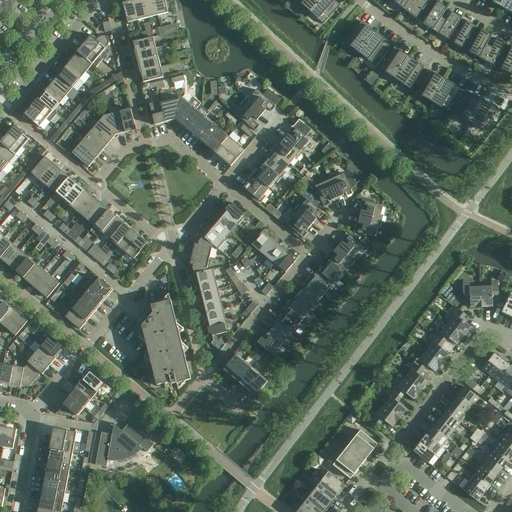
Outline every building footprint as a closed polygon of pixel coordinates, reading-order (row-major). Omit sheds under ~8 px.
[(138,21),(148,18),(143,0),(137,0),(133,1),(138,21)] [(153,0),(143,0),(148,18),(158,16),(153,0)] [(153,0),(158,16),(168,13),(164,0),(153,0)] [(309,12),(320,0),(296,0),(297,1),(297,0),(302,4),(301,5),(302,5),(303,4),(310,11),(309,12)] [(320,0),(309,12),(310,13),(311,12),(318,18),(317,19),(318,20),(319,19),(323,23),(322,24),(323,25),(341,5),(340,4),(339,5),(335,2),(336,1),(335,0),(334,0),(334,1),(333,0),(320,0)] [(390,0),(394,3),(403,10),(410,0),(390,0)] [(408,14),(418,20),(431,0),(417,0),(417,1),(415,0),(410,0),(403,10),(408,14)] [(432,0),(431,0),(418,20),(423,24),(433,30),(447,9),(437,3),(432,11),(427,8),(432,0)] [(502,9),(506,0),(486,0),(487,1),(487,0),(488,0),(493,2),(492,3),(493,4),(494,3),(502,7),(502,9)] [(511,0),(506,0),(502,9),(503,8),(511,13),(511,14),(511,0)] [(138,21),(133,1),(123,4),(128,23),(138,21)] [(447,9),(433,30),(438,34),(448,40),(461,18),(452,12),(446,21),(441,18),(447,9)] [(463,49),(476,27),(466,21),(461,30),(456,27),(462,18),(461,18),(448,40),(453,44),(463,49)] [(359,54),(375,33),(374,34),(366,28),(367,27),(366,26),(365,27),(361,24),(362,23),(361,22),(345,43),(346,44),(346,43),(351,46),(350,47),(351,48),(352,47),(359,53),(359,54)] [(170,26),(161,28),(163,35),(172,32),(170,26)] [(463,49),(464,50),(469,53),(479,58),(491,36),(481,30),(476,39),(471,37),(477,27),(476,27),(463,49)] [(376,33),(375,33),(359,54),(360,53),(368,59),(367,60),(368,61),(369,60),(373,63),(373,64),(373,65),(389,44),(389,43),(388,44),(383,41),(384,40),(383,39),(383,40),(375,34),(376,33)] [(85,45),(103,60),(110,52),(106,49),(107,47),(108,46),(108,44),(109,42),(108,40),(108,39),(107,38),(105,37),(104,36),(102,36),(101,36),(99,37),(98,37),(97,38),(96,39),(95,40),(92,37),(93,36),(92,35),(85,45)] [(479,58),(495,67),(507,44),(497,39),(492,48),(487,45),(492,36),(491,36),(479,58)] [(136,53),(155,48),(153,37),(133,42),(136,53)] [(507,44),(495,67),(501,70),(511,75),(511,74),(511,46),(508,56),(502,53),(507,44)] [(85,45),(78,53),(92,65),(96,68),(103,60),(85,45)] [(395,79),(409,57),(408,58),(400,53),(401,52),(400,51),(399,52),(394,49),(395,48),(394,47),(380,69),(380,70),(381,69),(386,72),(385,73),(386,74),(387,73),(395,78),(394,79),(395,79)] [(158,58),(155,48),(136,53),(139,63),(158,58)] [(86,72),(92,65),(78,53),(71,60),(86,72)] [(410,58),(409,57),(395,79),(395,80),(396,79),(404,84),(403,85),(404,86),(405,85),(409,88),(409,89),(424,67),(423,67),(423,68),(418,65),(419,64),(418,63),(417,64),(409,59),(410,58)] [(160,68),(158,58),(139,63),(141,72),(160,68)] [(65,68),(79,80),(86,72),(71,60),(65,68)] [(65,68),(58,76),(77,91),(73,88),(79,80),(65,68)] [(160,68),(141,72),(144,83),(163,78),(160,68)] [(431,102),(431,103),(445,80),(444,79),(444,80),(435,76),(436,74),(435,74),(434,75),(430,72),(430,71),(429,71),(416,93),(417,94),(417,93),(422,96),(422,97),(423,96),(432,101),(431,102)] [(58,76),(52,84),(66,96),(70,99),(77,91),(58,76)] [(445,80),(431,103),(432,103),(430,106),(439,111),(440,108),(441,108),(442,107),(447,110),(446,111),(447,112),(460,89),(459,88),(459,89),(454,87),(455,86),(454,85),(453,86),(445,81),(445,80)] [(52,84),(45,92),(60,104),(66,96),(52,84)] [(175,120),(184,127),(197,111),(197,110),(201,104),(194,98),(189,103),(183,99),(185,90),(182,89),(181,97),(175,120)] [(244,101),(261,116),(266,110),(265,110),(266,108),(271,112),(276,107),(275,106),(281,100),(269,89),(263,96),(256,91),(251,97),(249,96),(244,101)] [(53,112),(60,104),(45,92),(39,99),(53,112)] [(470,123),(476,111),(482,100),(481,100),(481,101),(472,96),(472,95),(471,96),(466,93),(467,92),(466,92),(454,115),(455,116),(455,115),(460,117),(460,118),(461,119),(461,118),(470,122),(469,123),(470,123)] [(165,123),(175,120),(181,97),(160,102),(165,123)] [(39,99),(32,107),(46,119),(47,119),(51,122),(57,115),(53,112),(39,99)] [(482,100),(476,111),(470,123),(470,124),(471,123),(480,127),(479,128),(480,129),(481,128),(485,130),(485,131),(486,132),(498,108),(497,108),(496,109),(491,106),(492,105),(491,105),(490,106),(482,101),(482,100)] [(261,116),(244,101),(240,106),(241,108),(236,115),(255,131),(259,126),(254,122),(256,120),(257,121),(261,116)] [(165,123),(160,102),(149,105),(155,125),(165,123)] [(197,111),(184,127),(191,134),(205,117),(209,113),(207,111),(201,106),(197,111)] [(46,119),(32,107),(24,117),(26,116),(40,127),(46,119)] [(78,118),(82,121),(90,111),(86,108),(78,118)] [(136,130),(131,109),(120,112),(126,133),(136,130)] [(120,112),(103,116),(115,135),(126,133),(120,112)] [(109,144),(115,135),(103,116),(92,130),(109,144)] [(213,124),(205,117),(191,134),(199,140),(213,124)] [(284,140),(301,154),(306,149),(304,147),(309,141),(305,137),(311,130),(299,120),(294,127),(292,126),(288,131),(291,134),(289,136),(288,135),(284,140)] [(58,131),(61,133),(66,127),(63,124),(58,131)] [(221,130),(213,124),(199,140),(207,147),(221,130)] [(8,136),(22,148),(29,140),(15,128),(16,127),(16,126),(8,136)] [(102,151),(109,144),(92,130),(85,137),(102,151)] [(229,137),(221,130),(207,147),(215,153),(229,137)] [(56,139),(61,133),(58,131),(53,137),(56,139)] [(8,136),(1,143),(16,156),(22,148),(8,136)] [(95,159),(102,151),(85,137),(79,145),(95,159)] [(215,153),(222,160),(236,143),(229,137),(215,153)] [(272,150),(289,165),(295,158),(297,160),(301,154),(284,140),(279,145),(281,146),(279,148),(276,146),(272,150)] [(1,143),(0,145),(0,155),(9,163),(16,156),(1,143)] [(236,143),(222,160),(231,167),(245,150),(236,143)] [(95,159),(79,145),(72,153),(80,160),(79,162),(78,162),(85,169),(86,168),(85,168),(87,166),(89,167),(95,159)] [(264,164),(281,178),(285,173),(284,171),(289,165),(272,150),(268,155),(271,158),(269,160),(268,159),(264,164)] [(35,157),(38,160),(44,154),(41,151),(35,157)] [(0,169),(3,171),(9,163),(0,155),(0,169)] [(38,160),(35,157),(30,164),(33,166),(38,160)] [(39,180),(53,164),(45,157),(31,173),(39,180)] [(61,170),(53,164),(39,180),(47,187),(61,170)] [(252,174),(269,189),(275,182),(276,184),(281,178),(264,164),(259,169),(261,170),(259,172),(256,169),(252,174)] [(304,168),(299,173),(303,176),(308,172),(304,168)] [(69,177),(61,170),(47,187),(55,193),(69,177)] [(328,178),(337,198),(344,196),(343,194),(345,193),(347,197),(353,194),(351,190),(363,177),(358,172),(351,179),(348,179),(347,180),(344,174),(336,177),(335,175),(328,178)] [(269,189),(252,174),(248,179),(251,182),(249,184),(248,183),(243,188),(261,202),(265,197),(263,195),(269,189)] [(55,193),(63,200),(77,183),(69,177),(55,193)] [(337,198),(328,178),(322,181),(323,183),(315,187),(317,192),(312,194),(319,204),(322,203),(324,207),(330,204),(328,201),(331,200),(331,201),(337,198)] [(85,190),(77,183),(63,200),(71,207),(85,190)] [(92,197),(85,190),(71,207),(78,213),(92,197)] [(78,213),(86,220),(100,203),(92,197),(78,213)] [(359,217),(381,222),(383,216),(381,215),(383,206),(374,204),(374,201),(363,198),(362,201),(361,201),(359,207),(363,208),(362,211),(361,211),(359,217)] [(295,210),(312,225),(316,220),(315,219),(317,217),(320,219),(324,214),(307,200),(301,206),(299,205),(295,210)] [(100,203),(86,220),(94,226),(108,210),(100,203)] [(247,220),(251,214),(247,211),(244,214),(233,204),(231,206),(229,205),(222,213),(238,226),(245,218),(247,220)] [(108,210),(94,226),(102,233),(116,216),(108,210)] [(312,225),(295,210),(290,216),(292,217),(286,224),(303,238),(308,233),(305,231),(306,229),(307,230),(312,225)] [(231,234),(238,226),(222,213),(216,221),(231,234)] [(102,233),(110,239),(124,223),(116,216),(102,233)] [(381,222),(359,217),(358,224),(359,224),(359,226),(355,225),(353,232),(375,237),(377,229),(379,229),(381,222)] [(225,241),(231,234),(216,221),(209,229),(225,241)] [(110,239),(117,246),(131,229),(124,223),(110,239)] [(117,246),(125,253),(139,236),(131,229),(117,246)] [(209,229),(203,236),(213,245),(213,246),(218,250),(225,241),(209,229)] [(249,234),(253,238),(258,232),(254,229),(249,234)] [(258,253),(271,238),(263,231),(250,247),(258,253)] [(338,247),(355,261),(359,256),(357,254),(363,248),(346,233),(342,238),(345,241),(343,243),(342,242),(338,247)] [(253,238),(249,234),(245,240),(249,243),(253,238)] [(139,236),(125,253),(121,257),(133,267),(138,261),(135,258),(140,251),(142,253),(148,246),(146,245),(147,243),(139,236)] [(192,254),(209,258),(212,247),(213,246),(213,245),(203,236),(198,242),(197,244),(195,244),(192,254)] [(0,242),(0,258),(12,244),(4,237),(0,242)] [(279,245),(271,238),(258,253),(266,260),(279,245)] [(82,240),(78,245),(82,248),(87,252),(94,244),(89,240),(86,243),(82,240)] [(0,258),(8,265),(20,251),(12,244),(0,258)] [(94,258),(101,250),(95,244),(88,253),(94,258)] [(287,251),(279,245),(266,260),(274,266),(287,251)] [(235,251),(240,254),(244,249),(240,246),(235,251)] [(355,261),(338,247),(333,252),(334,253),(333,255),(330,252),(326,257),(343,272),(348,265),(350,267),(355,261)] [(101,250),(94,258),(98,261),(102,265),(109,256),(101,250)] [(8,265),(15,272),(28,257),(20,251),(8,265)] [(240,254),(235,251),(231,255),(236,259),(240,254)] [(287,251),(274,266),(282,273),(283,271),(286,273),(295,261),(293,260),(295,258),(287,251)] [(209,258),(192,254),(190,264),(193,265),(192,267),(194,275),(208,271),(207,271),(207,268),(209,258)] [(36,264),(28,257),(15,272),(23,278),(36,264)] [(318,271),(335,285),(339,280),(337,278),(343,272),(326,257),(322,262),(325,265),(323,267),(322,266),(318,271)] [(23,278),(31,285),(43,270),(36,264),(23,278)] [(194,275),(196,284),(216,279),(213,269),(207,271),(208,271),(194,275)] [(51,277),(43,270),(31,285),(39,292),(51,277)] [(313,279),(310,276),(306,281),(323,296),(328,289),(330,291),(335,285),(318,271),(313,276),(314,277),(313,279)] [(95,275),(88,283),(92,286),(106,298),(113,290),(95,275)] [(51,277),(39,292),(47,298),(59,284),(51,277)] [(218,289),(216,279),(196,284),(199,294),(218,289)] [(303,291),(302,290),(298,295),(315,309),(319,304),(317,302),(323,296),(306,281),(302,286),(305,289),(303,291)] [(88,283),(81,290),(85,294),(100,306),(106,298),(92,286),(88,283)] [(266,296),(273,287),(269,283),(261,292),(266,296)] [(481,308),(493,307),(492,296),(499,296),(498,283),(490,283),(491,286),(480,287),(481,308)] [(462,284),(463,297),(469,297),(470,308),(481,308),(480,287),(470,287),(470,284),(462,284)] [(199,294),(201,304),(221,299),(218,289),(199,294)] [(511,318),(511,315),(511,296),(510,295),(511,293),(511,292),(505,306),(501,313),(511,318)] [(78,301),(93,314),(100,306),(85,294),(78,301)] [(315,309),(298,295),(293,300),(294,301),(293,303),(290,300),(286,305),(303,319),(308,313),(310,314),(315,309)] [(201,304),(204,314),(223,309),(221,299),(201,304)] [(191,380),(171,300),(151,305),(149,306),(147,307),(146,309),(145,311),(145,313),(145,315),(146,317),(148,319),(142,326),(157,386),(171,382),(172,384),(191,380)] [(0,321),(12,308),(4,301),(0,306),(0,321)] [(78,301),(72,309),(87,322),(93,314),(78,301)] [(250,315),(258,306),(253,302),(246,311),(250,315)] [(277,319),(295,333),(299,328),(297,326),(303,319),(286,305),(281,310),(285,312),(283,314),(282,313),(277,319)] [(448,324),(464,336),(471,327),(462,320),(466,315),(455,307),(451,313),(455,315),(448,324)] [(0,321),(0,323),(7,329),(20,314),(12,308),(0,321)] [(69,325),(70,325),(76,331),(77,330),(78,328),(80,330),(87,322),(72,309),(65,317),(71,323),(70,325),(70,324),(69,325)] [(223,309),(204,314),(206,324),(226,319),(223,309)] [(20,314),(7,329),(15,336),(28,321),(20,314)] [(226,319),(206,324),(209,334),(211,334),(212,336),(213,341),(211,344),(220,351),(224,346),(217,340),(216,335),(227,333),(226,330),(228,329),(226,319)] [(273,327),(270,324),(265,329),(283,343),(288,337),(290,338),(295,333),(277,319),(273,324),(274,325),(273,327)] [(434,335),(444,343),(448,338),(457,345),(464,336),(448,324),(441,332),(438,330),(434,335)] [(277,350),(283,343),(265,329),(261,334),(264,336),(263,338),(262,337),(257,343),(274,357),(279,351),(277,350)] [(426,351),(442,364),(449,355),(440,348),(444,343),(434,335),(433,334),(428,339),(433,343),(426,351)] [(41,346),(55,359),(62,351),(61,349),(62,347),(62,348),(63,347),(56,341),(55,341),(55,342),(54,343),(48,338),(41,346)] [(41,346),(34,354),(49,366),(55,359),(41,346)] [(413,354),(409,359),(411,361),(412,362),(423,371),(426,366),(435,373),(442,364),(426,351),(423,349),(416,357),(413,354)] [(230,379),(244,361),(236,355),(238,353),(236,351),(223,366),(228,371),(225,374),(230,379)] [(49,366),(34,354),(27,362),(28,363),(25,366),(31,372),(28,376),(34,381),(40,373),(42,375),(49,366)] [(490,376),(503,360),(499,358),(494,354),(482,369),(490,376)] [(261,361),(262,364),(266,367),(272,360),(266,355),(261,361)] [(490,376),(498,382),(510,367),(510,368),(511,367),(506,363),(506,362),(503,360),(490,376)] [(252,368),(244,361),(230,379),(235,383),(238,379),(241,381),(252,368)] [(405,379),(421,391),(428,382),(419,375),(423,371),(412,362),(411,361),(407,367),(412,370),(405,379)] [(0,382),(0,383),(10,385),(13,366),(3,364),(0,382)] [(13,366),(10,385),(20,387),(21,385),(29,387),(34,381),(28,376),(31,372),(25,366),(24,368),(13,366)] [(511,381),(511,368),(510,368),(510,367),(498,382),(506,388),(511,381)] [(252,368),(241,381),(244,384),(241,388),(245,392),(260,375),(252,368)] [(82,380),(97,393),(104,384),(97,379),(99,377),(92,370),(92,371),(91,373),(89,372),(82,380)] [(260,375),(245,392),(250,396),(253,392),(259,397),(268,385),(266,383),(268,382),(260,375)] [(391,390),(401,398),(405,393),(414,400),(421,391),(405,379),(398,387),(395,385),(391,390)] [(82,380),(75,388),(91,400),(97,393),(82,380)] [(458,396),(473,407),(479,399),(464,387),(458,396)] [(75,388),(69,395),(84,408),(91,400),(75,388)] [(401,398),(391,390),(387,395),(390,398),(383,406),(399,419),(406,410),(398,403),(401,398)] [(84,408),(69,395),(62,404),(64,405),(57,413),(56,413),(56,414),(74,417),(74,416),(75,415),(77,416),(84,408)] [(458,396),(452,404),(466,415),(473,407),(458,396)] [(498,410),(500,406),(501,404),(497,400),(495,402),(493,406),(498,410)] [(452,404),(445,412),(460,423),(466,415),(452,404)] [(399,419),(383,406),(377,415),(374,412),(369,418),(380,426),(384,421),(392,428),(399,419)] [(485,417),(488,420),(495,411),(491,409),(485,417)] [(445,412),(439,420),(454,431),(460,423),(445,412)] [(345,420),(352,425),(357,419),(350,413),(345,420)] [(491,421),(494,424),(496,425),(502,417),(497,413),(491,421)] [(439,420),(433,428),(447,439),(454,431),(439,420)] [(511,424),(509,422),(502,431),(506,434),(506,433),(511,437),(511,424)] [(129,423),(122,431),(140,447),(147,453),(154,444),(129,423)] [(140,447),(122,431),(114,424),(112,434),(101,432),(95,465),(106,467),(108,458),(110,458),(112,459),(114,459),(117,458),(119,458),(121,458),(123,457),(125,457),(128,456),(130,455),(131,454),(133,452),(135,451),(137,450),(138,448),(140,447)] [(6,428),(3,447),(13,449),(17,430),(17,431),(17,430),(6,428)] [(51,438),(74,443),(76,432),(53,428),(51,438)] [(433,428),(427,435),(427,436),(441,447),(447,439),(433,428)] [(350,479),(378,445),(360,431),(333,465),(350,479)] [(511,450),(511,437),(506,433),(506,434),(500,441),(511,450)] [(435,455),(441,447),(427,436),(427,435),(426,435),(422,440),(419,443),(435,455)] [(477,437),(473,441),(476,444),(477,443),(480,446),(483,442),(480,440),(480,439),(477,437)] [(74,443),(51,438),(49,448),(72,453),(74,443)] [(508,461),(511,456),(511,450),(500,441),(494,450),(508,461)] [(413,452),(421,458),(428,464),(435,455),(419,443),(417,446),(413,452)] [(49,448),(47,458),(71,463),(72,453),(49,448)] [(466,453),(469,456),(471,458),(475,453),(469,449),(466,453)] [(494,450),(487,458),(502,469),(508,461),(494,450)] [(325,460),(318,455),(311,465),(316,468),(318,465),(320,466),(325,460)] [(47,458),(45,468),(69,473),(71,463),(47,458)] [(496,477),(502,469),(487,458),(481,466),(496,477)] [(0,461),(0,466),(12,469),(14,463),(0,460),(0,461)] [(315,471),(310,466),(307,470),(313,474),(315,471)] [(481,466),(475,474),(489,485),(490,485),(496,477),(481,466)] [(67,483),(69,473),(45,468),(44,478),(67,483)] [(459,472),(454,468),(447,478),(452,482),(459,472)] [(321,481),(339,495),(346,486),(328,472),(321,481)] [(489,485),(475,474),(468,482),(484,494),(486,491),(491,485),(490,485),(489,485)] [(65,493),(67,483),(44,478),(42,488),(65,493)] [(321,481),(315,489),(333,503),(339,495),(321,481)] [(462,490),(477,502),(482,497),(484,494),(468,482),(462,490)] [(63,503),(65,493),(42,488),(40,498),(63,503)] [(315,489),(309,497),(327,511),(333,503),(315,489)] [(309,497),(302,505),(311,511),(325,511),(327,511),(309,497)] [(40,498),(38,508),(56,511),(61,511),(63,503),(40,498)]
